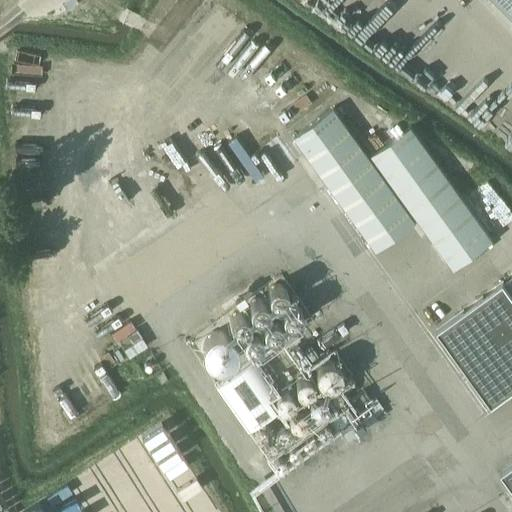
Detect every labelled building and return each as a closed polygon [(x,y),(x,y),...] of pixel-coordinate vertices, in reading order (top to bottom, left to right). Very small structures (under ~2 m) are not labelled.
[(511,0),(502,0),(511,10),(511,0)] [(377,249),(417,220),(334,106),(295,135),(377,249)] [(372,153),(454,267),(494,239),(412,125),(372,153)] [(437,328),(492,405),(511,390),(511,291),(504,280),(437,328)] [(216,385),(247,429),(277,409),(268,397),(275,391),(252,359),(216,385)] [(511,464),(502,472),(511,486),(511,464)]
